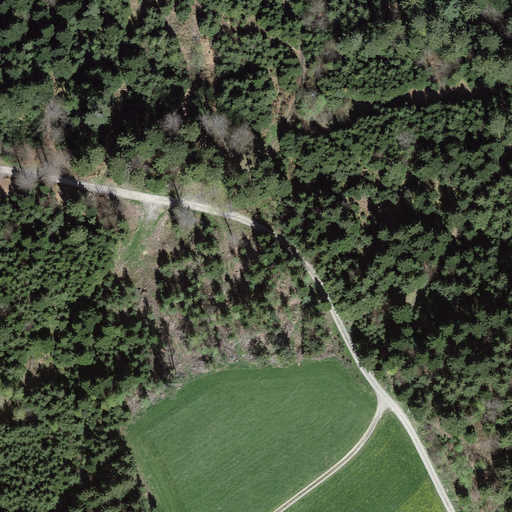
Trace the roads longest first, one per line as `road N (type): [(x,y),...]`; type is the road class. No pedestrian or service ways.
road 1 (track): [(0,168),(253,223),(310,269),(375,384)]
road 2 (track): [(166,201),(218,188),(269,148),(286,123),(303,72),(288,0)]
road 3 (track): [(511,150),(414,296),(375,384)]
road 4 (track): [(385,398),(331,469),(276,511)]
road 5 (track): [(385,398),(452,511)]
